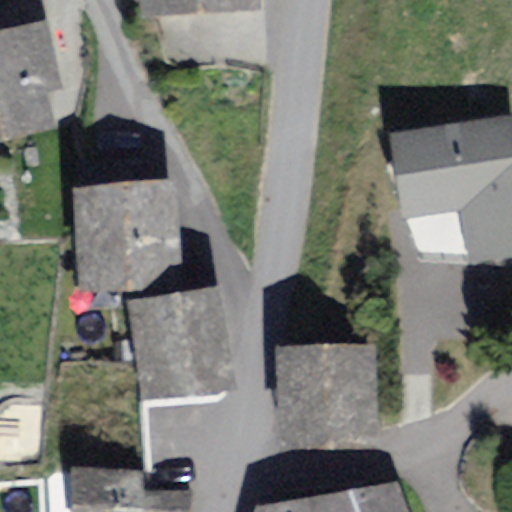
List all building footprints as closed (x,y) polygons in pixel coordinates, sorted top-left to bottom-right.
[(54,79),(42,19),(0,27),(0,123),(51,114),(45,81),(54,79)] [(511,240),(511,117),(400,132),(409,205),(468,198),(474,245),(511,240)] [(175,271),(170,177),(80,181),(85,276),(175,271)] [(233,377),(222,284),(136,294),(147,387),(233,377)] [(370,428),(370,342),(283,341),(283,427),(370,428)] [(187,511),(188,490),(138,489),(139,467),(81,465),(80,511),(187,511)] [(263,511),(403,511),(391,482),(268,502),(263,511)]
